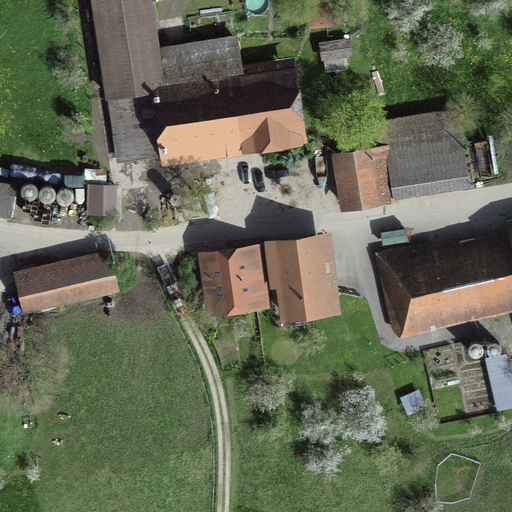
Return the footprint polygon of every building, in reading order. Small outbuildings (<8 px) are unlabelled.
[(160,0),(98,0),(121,154),(288,131),(278,61),(241,67),(236,31),(167,41),(160,0)] [(336,0),(304,0),(307,28),(339,25),(336,0)] [(388,145),(339,154),(348,208),(469,187),(457,117),(386,130),(388,145)] [(118,183),(89,182),(87,213),(116,214),(118,183)] [(13,187),(0,184),(0,212),(8,215),(13,187)] [(262,243),(270,307),(271,318),(330,311),(321,236),(262,243)] [(380,254),(397,327),(511,299),(511,237),(409,262),(406,248),(380,254)] [(270,307),(262,243),(204,250),(212,314),(270,307)] [(105,256),(19,276),(27,312),(114,292),(105,256)]
